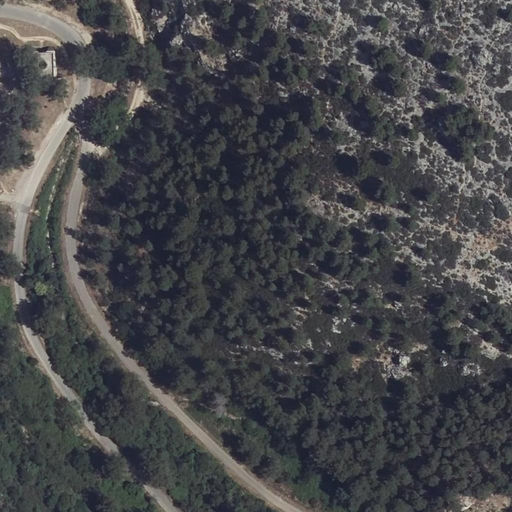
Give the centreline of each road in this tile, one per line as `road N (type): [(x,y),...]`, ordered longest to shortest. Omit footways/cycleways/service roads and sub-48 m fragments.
road 1 (unclassified): [(171,511),(74,404),(30,336),(23,308),(18,247),(27,197),(81,97)]
road 2 (track): [(130,0),(141,70),(136,106),(124,133),(85,156)]
